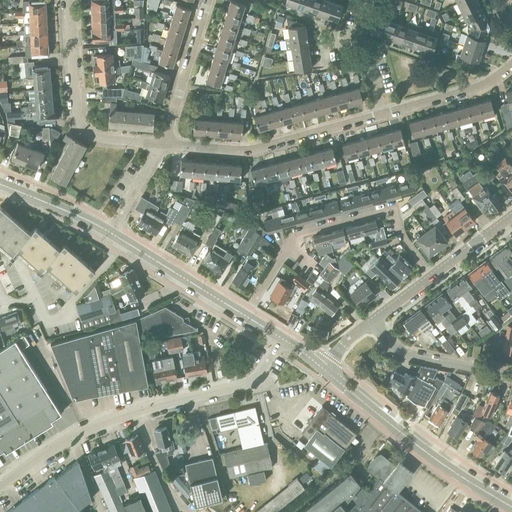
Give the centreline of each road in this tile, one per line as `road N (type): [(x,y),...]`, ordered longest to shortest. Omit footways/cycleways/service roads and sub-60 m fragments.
road 1 (unclassified): [(0,488),(76,433),(255,378),(277,339)]
road 2 (residential): [(251,301),(294,237),(384,210),(429,277)]
road 3 (tertiary): [(511,508),(421,448),(322,367)]
road 4 (residential): [(162,142),(246,149),(382,113)]
road 5 (residential): [(162,142),(94,138),(84,130),(67,0)]
road 6 (residential): [(511,375),(401,352),(372,320)]
road 7 (tertiary): [(241,315),(114,233)]
road 8 (residential): [(208,0),(162,142)]
road 9 (residential): [(382,113),(458,93),(511,63)]
road 10 (tertiary): [(114,233),(0,184)]
